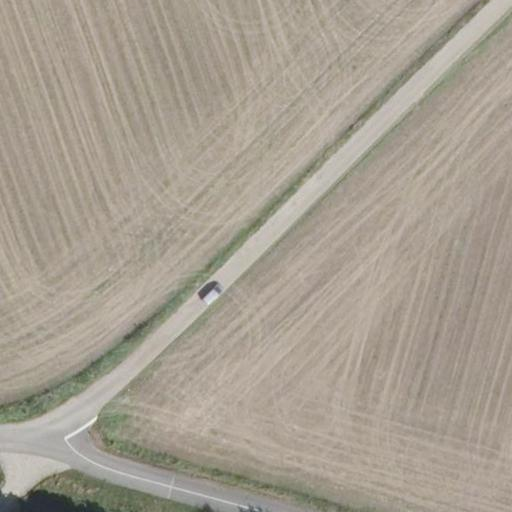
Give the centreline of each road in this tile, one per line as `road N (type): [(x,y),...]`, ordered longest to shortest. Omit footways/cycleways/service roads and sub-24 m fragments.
road 1 (unclassified): [(50,426),(174,328),(509,0)]
road 2 (tertiary): [(50,426),(102,468),(255,511)]
